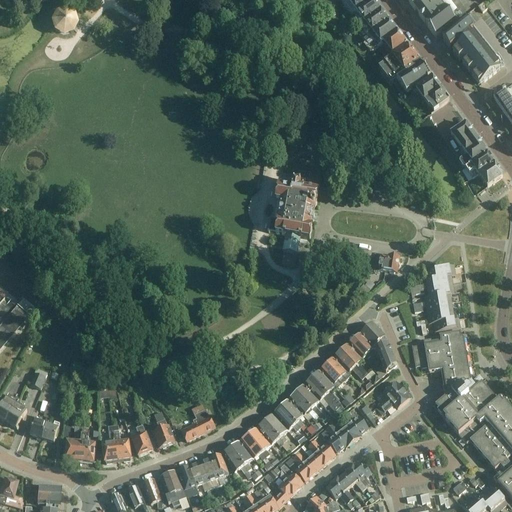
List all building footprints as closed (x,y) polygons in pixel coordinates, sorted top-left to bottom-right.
[(356,14),(372,1),(370,0),(345,0),(346,0),(356,14)] [(429,0),(405,0),(415,12),(429,0)] [(429,0),(415,12),(425,26),(450,6),(445,0),(429,0)] [(357,31),(358,32),(381,13),(372,1),(356,14),(365,25),(357,31)] [(478,9),(482,14),(487,11),(483,5),(478,9)] [(436,40),(456,24),(461,20),(450,6),(425,26),(436,40)] [(358,32),(365,41),(389,23),(381,13),(358,32)] [(71,34),(75,26),(73,18),(65,14),(57,16),(53,24),(56,32),(63,36),(71,34)] [(466,22),(443,41),(450,51),(452,49),(454,52),(452,53),(460,63),(462,61),(464,64),(462,66),(470,75),(471,73),(474,76),(472,78),(479,87),(481,86),(501,70),(500,69),(494,62),(474,36),(472,37),(470,35),(474,32),(466,22)] [(381,45),(382,46),(384,44),(397,34),(389,23),(365,41),(373,51),(377,48),(377,49),(381,45)] [(382,46),(390,57),(406,46),(397,34),(384,44),(382,46)] [(408,47),(379,69),(392,86),(397,81),(407,94),(414,89),(415,90),(431,78),(430,76),(421,63),(421,64),(419,62),(408,47)] [(415,90),(425,103),(441,91),(432,79),(431,78),(415,90)] [(227,95),(222,82),(212,86),(217,98),(227,95)] [(511,88),(493,101),(505,118),(511,113),(511,88)] [(449,102),(441,91),(425,103),(429,108),(430,108),(434,114),(449,102)] [(466,169),(466,170),(487,154),(465,126),(451,136),(467,158),(460,164),(463,169),(466,169)] [(475,171),(478,175),(488,189),(502,178),(502,176),(487,154),(466,170),(470,175),(475,171)] [(292,190),(278,188),(276,202),(282,203),(279,223),(270,222),(270,223),(268,222),(267,233),(269,233),(268,235),(285,237),(283,253),(297,256),(300,240),(310,242),(312,229),(310,229),(311,224),(312,224),(314,214),(312,213),(313,209),(314,208),(315,208),(315,207),(316,206),(319,183),(318,183),(318,180),(298,176),(297,185),(293,184),(292,190)] [(375,265),(374,274),(379,275),(379,273),(387,275),(387,273),(389,273),(389,274),(394,275),(395,274),(397,275),(398,267),(399,267),(400,263),(399,263),(399,260),(397,260),(396,259),(392,258),(391,259),(381,257),(380,265),(375,265)] [(426,281),(455,277),(454,267),(429,272),(430,280),(426,281)] [(426,281),(427,290),(453,286),(451,277),(455,277),(426,281)] [(425,299),(425,300),(454,295),(453,286),(427,290),(429,299),(425,299)] [(425,300),(427,309),(452,304),(450,296),(454,295),(425,300)] [(0,350),(19,329),(21,331),(24,328),(21,326),(28,318),(10,303),(6,307),(0,301),(0,319),(2,320),(0,322),(0,350)] [(427,309),(428,317),(453,313),(452,304),(427,309)] [(428,317),(430,326),(459,321),(455,321),(453,313),(428,317)] [(80,329),(71,320),(65,336),(77,340),(80,329)] [(435,335),(448,333),(460,330),(459,321),(430,326),(434,326),(435,335)] [(373,325),(361,336),(372,349),(384,337),(378,331),(380,330),(376,326),(375,327),(373,325)] [(427,336),(425,327),(417,328),(417,329),(421,328),(423,337),(427,336)] [(511,411),(501,399),(498,402),(482,384),(473,391),(463,334),(440,337),(441,343),(432,345),(432,343),(424,344),(424,346),(412,348),(416,369),(421,368),(421,371),(428,370),(429,374),(442,372),(443,378),(444,391),(448,395),(434,408),(467,446),(470,443),(499,477),(493,483),(496,486),(497,485),(511,502),(511,411)] [(361,336),(349,347),(362,361),(366,357),(368,360),(374,355),(371,352),(374,350),(372,349),(361,336)] [(376,351),(384,370),(386,375),(396,367),(388,346),(376,351)] [(349,347),(342,354),(367,382),(369,380),(366,378),(368,376),(358,365),(362,361),(349,347)] [(342,354),(334,361),(348,375),(352,372),(362,382),(364,379),(367,382),(342,354)] [(334,361),(321,374),(324,377),(335,389),(336,390),(337,389),(338,390),(350,378),(348,375),(334,361)] [(128,382),(119,371),(112,377),(121,388),(128,382)] [(321,374),(313,381),(332,402),(335,405),(339,410),(342,413),(344,411),(340,406),(338,401),(331,393),(335,389),(324,377),(321,374)] [(46,380),(34,375),(29,387),(41,392),(46,380)] [(342,413),(339,410),(335,405),(332,402),(313,381),(305,389),(319,404),(323,401),(335,414),(338,416),(342,413)] [(379,407),(382,411),(403,393),(396,385),(384,395),(388,400),(379,407)] [(305,389),(297,396),(319,419),(323,423),(326,420),(315,408),(319,404),(305,389)] [(410,401),(403,393),(382,411),(384,414),(393,406),(398,411),(410,401)] [(0,409),(0,420),(6,424),(13,412),(19,403),(8,396),(0,409)] [(297,396),(289,404),(304,419),(308,414),(316,422),(319,419),(297,396)] [(349,396),(344,400),(350,406),(354,402),(349,396)] [(19,403),(13,412),(6,424),(17,430),(26,414),(20,410),(23,406),(20,405),(21,404),(19,403)] [(309,437),(305,433),(307,431),(304,428),(303,428),(299,423),(304,419),(289,404),(281,411),(300,431),(304,434),(308,439),(309,437)] [(206,411),(205,412),(202,406),(191,412),(196,421),(193,423),(195,428),(182,434),(187,444),(204,435),(203,435),(215,429),(206,411)] [(281,411),(274,418),(288,434),(293,429),(297,434),(300,431),(281,411)] [(351,417),(349,414),(345,417),(361,438),(362,438),(361,437),(369,431),(359,419),(355,423),(351,417)] [(162,415),(155,418),(158,425),(157,425),(160,432),(153,434),(160,451),(174,445),(168,428),(167,429),(162,415)] [(37,417),(34,424),(30,437),(43,441),(47,428),(41,426),(43,420),(37,417)] [(348,428),(344,432),(354,444),(361,438),(345,417),(341,420),(344,423),(348,428)] [(274,418),(266,425),(283,444),(291,453),(293,452),(289,448),(290,448),(286,443),(287,442),(283,438),(288,434),(274,418)] [(58,431),(60,426),(55,424),(53,430),(47,428),(43,441),(54,445),(58,431)] [(280,450),(282,448),(288,455),(291,453),(283,444),(266,425),(257,432),(271,448),(276,444),(280,450)] [(312,426),(311,427),(316,433),(322,429),(319,425),(314,427),(312,426)] [(333,426),(329,429),(346,450),(354,444),(344,432),(339,435),(335,430),(335,429),(333,426)] [(63,440),(69,440),(69,444),(68,444),(66,462),(79,463),(81,444),(82,433),(82,430),(74,430),(74,437),(71,437),(71,431),(70,430),(70,428),(65,427),(65,430),(64,430),(63,440)] [(108,434),(110,446),(103,447),(105,464),(118,462),(113,428),(108,429),(109,434),(108,434)] [(119,433),(118,428),(113,428),(118,462),(131,461),(129,444),(121,445),(119,433)] [(143,428),(136,430),(139,440),(132,442),(138,459),(152,454),(143,428)] [(329,429),(326,432),(328,435),(329,435),(333,440),(328,444),(337,456),(345,450),(345,451),(346,450),(329,429)] [(257,432),(249,439),(266,460),(270,457),(266,452),(271,448),(257,432)] [(88,446),(89,433),(82,433),(81,444),(79,463),(94,465),(95,447),(88,446)] [(302,436),(296,441),(300,447),(307,442),(302,436)] [(249,439),(240,445),(253,461),(259,457),(263,462),(266,460),(249,439)] [(315,443),(311,446),(328,465),(336,458),(326,447),(322,451),(317,446),(315,443)] [(240,445),(232,451),(248,473),(252,471),(248,466),(253,461),(240,445)] [(315,457),(310,461),(320,472),(328,465),(311,446),(308,449),(310,452),(311,451),(315,457)] [(232,476),(234,474),(235,475),(240,471),(244,476),(248,473),(232,451),(223,457),(231,469),(229,471),(232,476)] [(302,459),(300,457),(300,456),(296,460),(313,479),(320,472),(310,461),(306,464),(302,459)] [(222,458),(211,462),(218,481),(220,488),(226,486),(223,479),(229,477),(222,458)] [(276,459),(270,464),(273,468),(279,463),(276,459)] [(305,485),(313,479),(296,460),(293,462),(295,465),(296,465),(300,470),(295,474),(305,485)] [(210,462),(200,466),(210,492),(215,490),(212,483),(218,481),(211,462),(210,462)] [(268,472),(273,468),(270,464),(270,465),(265,469),(268,472)] [(357,465),(350,471),(366,491),(359,483),(365,478),(366,480),(371,476),(365,467),(362,470),(357,465)] [(190,469),(189,470),(196,489),(202,487),(205,493),(210,492),(200,466),(190,470),(190,469)] [(284,467),(280,471),(283,474),(289,479),(283,485),(295,496),(304,487),(284,467)] [(189,470),(178,474),(185,493),(191,491),(194,498),(199,496),(196,489),(189,470)] [(350,471),(342,478),(352,489),(356,486),(360,491),(363,494),(366,491),(350,471)] [(272,472),(268,477),(274,482),(278,478),(272,472)] [(172,505),(173,508),(180,506),(178,502),(186,500),(177,474),(161,480),(167,498),(166,499),(168,506),(172,505)] [(252,480),(255,483),(261,477),(259,474),(252,480)] [(342,478),(334,484),(351,504),(354,501),(351,498),(347,493),(352,489),(342,478)] [(0,490),(0,504),(4,506),(4,503),(6,497),(12,499),(16,484),(15,484),(13,482),(11,482),(5,480),(2,490),(0,489),(0,490)] [(475,490),(478,487),(473,480),(470,483),(475,490)] [(473,480),(478,487),(481,490),(485,487),(479,480),(476,483),(473,480)] [(162,503),(154,483),(143,487),(151,507),(158,505),(158,511),(163,511),(162,503)] [(244,489),(247,493),(254,487),(250,483),(244,489)] [(261,491),(264,490),(265,492),(268,489),(267,487),(264,483),(258,487),(261,491)] [(334,484),(327,491),(336,502),(340,499),(345,504),(344,504),(347,507),(351,504),(334,484)] [(285,506),(295,496),(283,485),(278,490),(282,495),(278,499),(285,506)] [(460,486),(456,489),(462,495),(466,492),(460,486)] [(491,487),(484,493),(500,511),(508,506),(491,487)] [(34,492),(33,497),(59,498),(60,489),(38,488),(38,492),(34,492)] [(453,491),(459,498),(462,495),(456,489),(453,491)] [(140,508),(141,511),(147,511),(137,490),(127,494),(135,511),(140,508)] [(474,495),(488,511),(500,511),(484,493),(477,498),(474,495)] [(376,494),(371,497),(372,498),(371,498),(375,503),(380,500),(376,494)] [(488,511),(474,495),(467,501),(476,511),(488,511)] [(124,496),(120,497),(110,502),(114,511),(126,511),(125,508),(128,506),(124,496)] [(249,511),(256,511),(248,500),(246,501),(243,496),(237,500),(235,502),(237,505),(238,506),(243,503),(245,506),(246,506),(249,511)] [(33,497),(33,501),(37,501),(37,505),(37,506),(42,506),(41,511),(49,511),(50,507),(57,507),(58,508),(58,507),(59,498),(33,497)] [(251,497),(248,500),(256,511),(268,511),(263,504),(258,507),(255,503),(254,501),(251,497)] [(271,498),(263,504),(268,511),(278,511),(280,511),(284,507),(277,500),(274,503),(271,498)] [(317,499),(306,511),(307,511),(323,511),(333,509),(332,506),(330,506),(329,509),(327,510),(326,508),(317,499)] [(464,511),(476,511),(467,501),(460,507),(464,511)]
